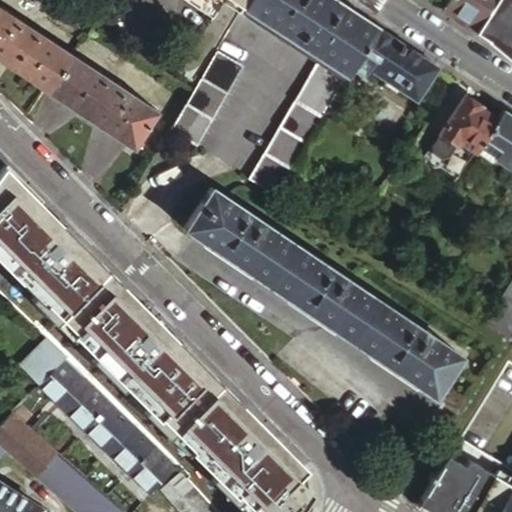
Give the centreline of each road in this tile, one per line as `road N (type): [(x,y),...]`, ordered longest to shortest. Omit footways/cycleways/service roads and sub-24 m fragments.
road 1 (residential): [(0,135),(349,491)]
road 2 (tertiary): [(511,88),(377,0)]
